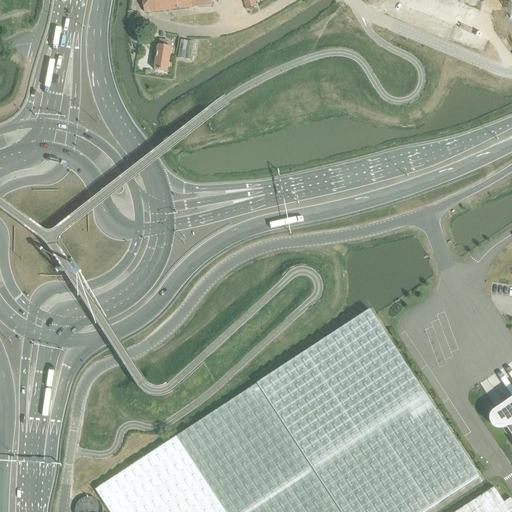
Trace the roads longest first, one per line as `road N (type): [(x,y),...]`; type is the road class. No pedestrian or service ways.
road 1 (unclassified): [(62,511),(78,398),(98,366),(150,343),(241,256),(426,215)]
road 2 (primary): [(89,339),(133,323),(186,268),(240,231),(401,189),(511,144)]
road 3 (primary): [(511,123),(390,166),(309,182)]
road 4 (primary): [(160,188),(102,90),(103,0)]
road 5 (unclassified): [(511,72),(373,17),(350,0)]
road 6 (primary): [(32,494),(70,362),(89,339)]
road 7 (primary): [(32,494),(30,329)]
road 8 (primary): [(32,494),(53,336)]
road 9 (primary): [(309,182),(163,226)]
road 10 (unclassified): [(144,22),(219,31),(289,0)]
road 11 (primary): [(309,182),(160,188)]
road 12 (primary): [(309,182),(162,205)]
road 13 (primary): [(66,316),(129,294),(155,261),(163,226)]
road 14 (primary): [(36,310),(48,289),(111,276),(138,229)]
road 15 (primary): [(0,378),(0,511)]
road 16 (primary): [(68,0),(18,123)]
road 17 (primary): [(69,0),(76,27),(71,127)]
road 18 (primary): [(69,0),(47,122)]
